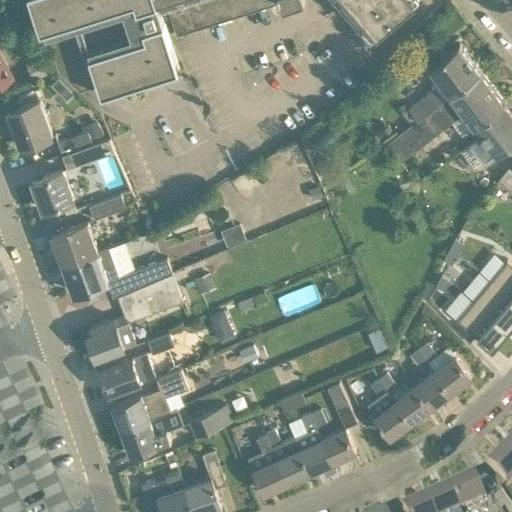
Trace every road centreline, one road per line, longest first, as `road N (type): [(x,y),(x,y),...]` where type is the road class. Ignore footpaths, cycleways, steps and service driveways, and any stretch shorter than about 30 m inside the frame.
road 1 (residential): [(511,381),(446,442),(307,511)]
road 2 (unclassified): [(65,383),(0,200)]
road 3 (residential): [(107,510),(65,383)]
